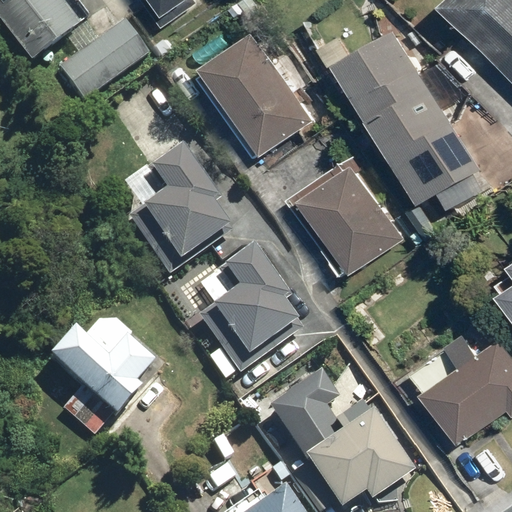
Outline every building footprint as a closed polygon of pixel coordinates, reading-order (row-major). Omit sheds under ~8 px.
[(0,0),(0,24),(31,67),(65,42),(75,56),(57,69),(82,103),(148,54),(127,25),(99,45),(85,26),(88,23),(71,0),(0,0)] [(155,0),(147,6),(167,33),(203,6),(198,0),(155,0)] [(511,0),(459,0),(449,9),(511,74),(511,0)] [(497,189),(403,30),(355,58),(343,38),(322,50),(338,78),(348,73),(428,208),(445,198),(455,214),(497,189)] [(264,36),(208,74),(269,163),(324,125),(264,36)] [(222,202),(181,146),(123,186),(140,210),(125,220),(167,277),(232,230),(215,207),(222,202)] [(413,239),(359,167),(305,207),(360,279),(413,239)] [(292,298),(253,244),(198,284),(218,311),(200,325),(238,377),(303,330),(284,305),(292,298)] [(511,277),(500,287),(511,301),(511,302),(509,305),(511,307),(511,277)] [(75,334),(46,360),(116,424),(143,394),(135,388),(154,367),(106,324),(87,344),(75,334)] [(511,348),(508,344),(490,358),(473,337),(413,383),(466,451),(511,415),(511,348)] [(318,376),(268,414),(342,511),(348,511),(365,500),(370,506),(414,473),(362,405),(348,415),(318,376)] [(301,511),(287,491),(265,504),(257,492),(228,511),(301,511)]
